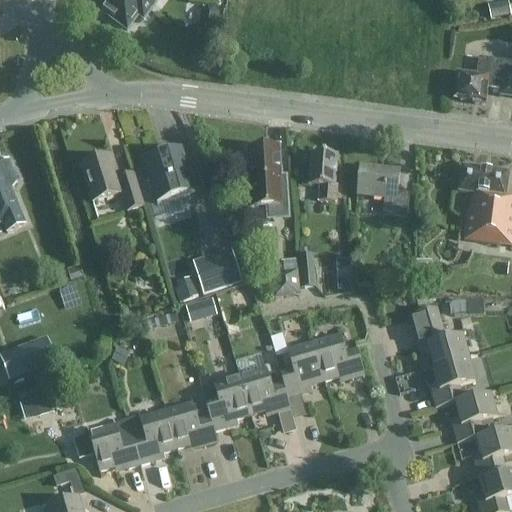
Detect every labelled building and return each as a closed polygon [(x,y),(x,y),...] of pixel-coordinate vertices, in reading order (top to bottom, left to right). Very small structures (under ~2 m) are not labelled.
[(139,17),(144,21),(155,6),(150,2),(151,0),(115,0),(106,12),(115,18),(112,21),(128,32),(139,17)] [(487,7),(490,21),(511,17),(509,3),(487,7)] [(204,8),(201,23),(208,24),(210,9),(204,8)] [(511,63),(479,59),(477,76),(458,74),(455,89),(458,90),(457,100),(486,105),(488,90),(501,92),(500,98),(511,99),(511,63)] [(249,150),(253,210),(268,209),(269,213),(289,212),(287,180),(281,180),(279,148),(249,150)] [(150,182),(157,206),(196,194),(182,150),(158,157),(157,153),(139,159),(140,163),(146,184),(150,182)] [(338,157),(312,155),(310,187),(321,188),(319,203),(336,205),(337,188),(335,188),(338,157)] [(133,176),(118,181),(110,157),(81,166),(93,205),(122,196),(128,214),(144,209),(133,176)] [(0,226),(4,225),(8,234),(26,227),(12,192),(18,182),(9,160),(0,163),(0,226)] [(383,217),(408,219),(410,196),(398,194),(400,173),(361,168),(358,197),(385,200),(383,217)] [(464,242),(511,248),(511,199),(506,199),(509,175),(463,169),(459,194),(473,196),(471,212),(468,212),(464,242)] [(194,266),(204,297),(242,284),(232,253),(194,266)] [(317,289),(314,256),(299,258),(302,290),(317,289)] [(351,271),(351,262),(337,263),(337,272),(351,271)] [(80,268),(67,272),(71,283),(84,279),(80,268)] [(273,276),(275,300),(300,298),(298,273),(273,276)] [(176,285),(182,306),(199,300),(192,280),(176,285)] [(197,306),(186,309),(191,326),(202,323),(197,306)] [(470,360),(463,336),(446,341),(437,311),(410,319),(421,357),(429,355),(433,371),(470,360)] [(179,324),(177,315),(161,320),(163,328),(179,324)] [(340,337),(314,345),(325,385),(351,378),(352,382),(365,379),(357,351),(345,355),(340,337)] [(47,340),(0,357),(0,358),(10,384),(57,366),(47,340)] [(314,345),(287,352),(292,370),(280,374),(284,385),(288,401),(301,397),(300,392),(325,385),(314,345)] [(126,354),(118,350),(112,362),(120,366),(126,354)] [(460,389),(477,384),(470,360),(433,371),(438,386),(430,388),(436,411),(455,406),(455,407),(464,403),(464,402),(460,389)] [(266,371),(240,379),(251,419),(277,411),(278,416),(291,412),(288,401),(284,385),(271,389),(266,371)] [(240,379),(214,386),(215,392),(203,395),(210,419),(214,435),(227,431),(226,426),(251,419),(240,379)] [(481,424),(499,419),(492,395),(464,402),(464,403),(455,407),(459,421),(451,423),(458,447),(476,442),(485,439),(485,438),(481,424)] [(20,406),(26,425),(52,417),(47,398),(20,406)] [(193,405),(166,413),(178,453),(203,445),(204,450),(217,446),(214,435),(210,419),(198,422),(193,405)] [(166,413),(140,420),(145,438),(133,441),(140,468),(152,465),(151,460),(178,453),(166,413)] [(89,435),(90,438),(74,443),(80,462),(95,457),(101,480),(140,468),(133,441),(121,445),(115,427),(89,435)] [(503,460),(511,457),(511,430),(485,438),(485,439),(476,442),(480,456),(472,459),(479,482),(507,475),(507,474),(503,460)] [(508,511),(506,501),(511,499),(511,472),(507,474),(507,475),(479,482),(483,497),(475,500),(478,511),(508,511)] [(85,496),(77,473),(54,480),(57,490),(71,486),(75,499),(85,496)] [(82,511),(79,499),(48,508),(49,511),(82,511)]
